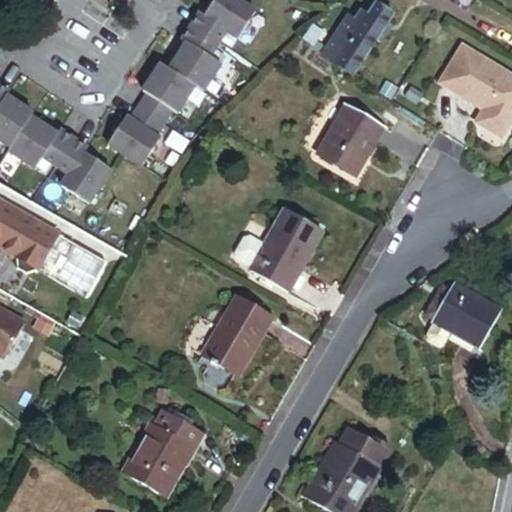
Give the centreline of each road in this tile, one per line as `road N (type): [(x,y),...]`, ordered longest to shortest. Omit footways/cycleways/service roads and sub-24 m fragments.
road 1 (residential): [(247,511),(376,287),(511,195)]
road 2 (residential): [(127,0),(149,13),(91,107),(30,67)]
